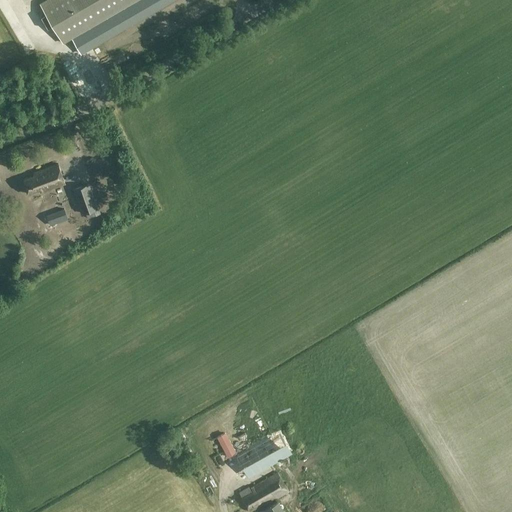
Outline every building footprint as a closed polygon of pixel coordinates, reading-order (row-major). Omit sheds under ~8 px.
[(45,0),(40,3),(63,43),(136,0),(45,0)] [(154,19),(186,0),(146,0),(144,1),(154,19)] [(40,193),(65,184),(58,164),(33,173),(34,175),(23,179),(29,194),(39,190),(40,193)] [(73,190),(82,214),(97,209),(89,184),(73,190)] [(291,452),(279,431),(236,456),(248,477),(291,452)] [(221,443),(221,444),(228,457),(236,452),(229,439),(228,440),(225,433),(218,437),(221,443)] [(258,511),(284,511),(278,500),(273,503),(272,501),(288,491),(278,473),(250,489),(249,487),(239,493),(242,498),(250,511),(259,506),(261,510),(258,511)]
